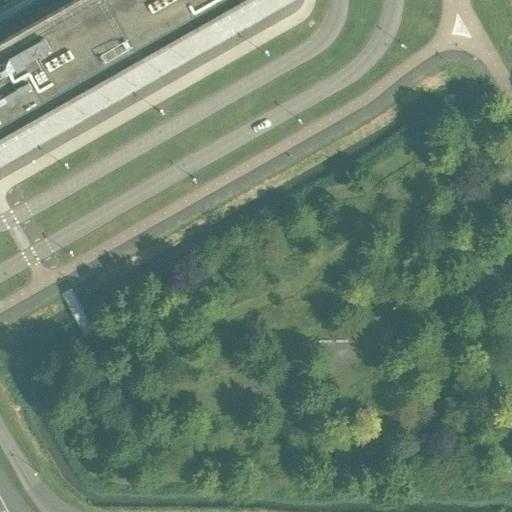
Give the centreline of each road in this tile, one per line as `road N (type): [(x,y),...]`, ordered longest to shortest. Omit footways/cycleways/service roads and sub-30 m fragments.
road 1 (tertiary): [(0,275),(358,70),(391,22),(396,0)]
road 2 (unclassified): [(340,0),(336,20),(313,48),(0,221)]
